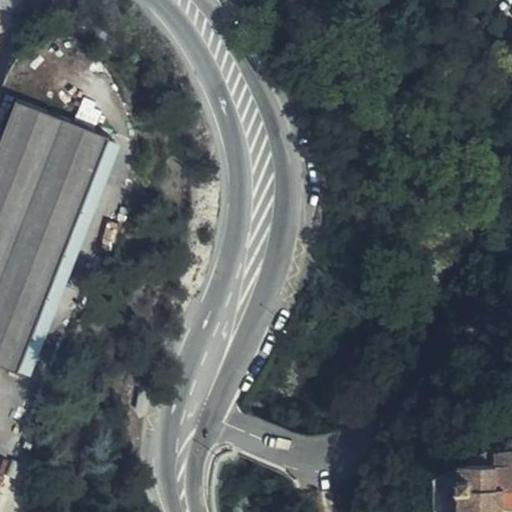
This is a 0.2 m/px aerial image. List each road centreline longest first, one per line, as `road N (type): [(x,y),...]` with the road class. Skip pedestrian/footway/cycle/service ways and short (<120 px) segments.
road 1 (tertiary): [(182,0),(245,96),(263,173),(253,262),(193,406)]
road 2 (residential): [(511,321),(340,454),(317,456),(193,406)]
